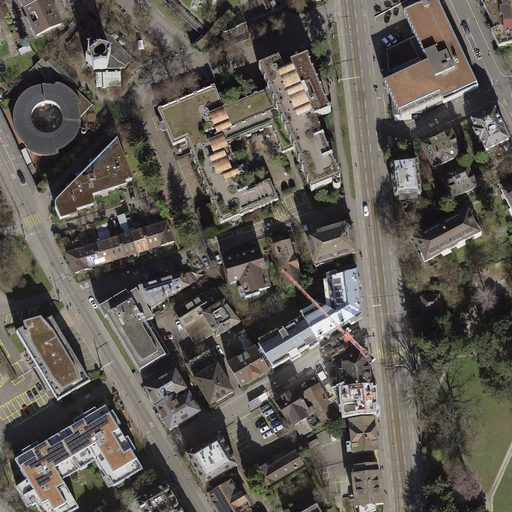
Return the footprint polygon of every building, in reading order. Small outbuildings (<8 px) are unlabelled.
[(19,0),(24,10),(45,0),(19,0)] [(49,0),(45,0),(24,10),(36,36),(61,24),(49,0)] [(462,54),(437,0),(434,0),(422,6),(404,14),(415,37),(413,38),(386,50),(389,73),(422,58),(425,64),(384,83),(392,100),(393,116),(399,116),(401,120),(413,114),(422,113),(422,110),(442,100),(444,104),(479,88),(462,54)] [(498,39),(500,48),(511,45),(511,0),(499,0),(484,7),(483,7),(498,39)] [(192,46),(199,52),(204,48),(234,16),(233,15),(229,11),(227,10),(210,27),(208,30),(206,32),(192,46)] [(104,32),(98,50),(110,57),(107,69),(120,68),(126,68),(133,59),(104,32)] [(89,58),(94,70),(107,69),(110,57),(98,50),(89,58)] [(258,67),(268,90),(224,109),(214,86),(157,110),(173,146),(185,141),(220,224),(246,213),(278,200),(269,180),(248,189),(229,144),(272,126),(283,153),(288,150),(294,148),(312,191),(340,179),(315,119),(330,113),(306,58),(290,65),(291,69),(287,71),(284,72),(278,59),(258,67)] [(11,118),(11,126),(13,133),(17,141),(24,147),(23,150),(29,154),(36,156),(43,157),(51,156),(58,154),(57,150),(60,149),(64,146),(68,143),(71,139),(75,133),(77,128),(78,121),(78,118),(90,104),(79,93),(75,97),(70,93),(67,90),(62,86),(58,84),(55,83),(52,86),(42,86),(42,75),(32,67),(20,78),(29,90),(26,92),(19,97),(15,103),(12,110),(11,118)] [(107,69),(94,70),(95,87),(121,85),(120,68),(107,69)] [(508,140),(495,111),(472,122),(476,130),(473,131),(479,144),(482,143),(486,152),(491,149),(497,161),(511,154),(511,150),(507,141),(508,140)] [(451,131),(421,146),(432,169),(462,155),(451,131)] [(118,147),(113,144),(97,161),(89,162),(90,168),(74,184),(70,185),(66,186),(68,190),(56,202),(54,205),(55,210),(59,220),(69,217),(69,213),(93,205),(91,196),(112,190),(118,188),(118,184),(132,180),(118,147)] [(417,195),(421,195),(418,160),(410,161),(409,156),(404,155),(398,157),(399,162),(391,163),(393,187),(394,187),(395,197),(399,197),(400,202),(418,200),(417,195)] [(468,167),(441,179),(447,192),(451,190),(455,198),(477,187),(468,167)] [(415,240),(426,260),(478,232),(468,211),(415,240)] [(162,245),(174,242),(167,221),(155,224),(162,245)] [(348,223),(306,236),(314,265),(355,253),(352,226),(348,223)] [(150,250),(162,245),(155,224),(143,229),(150,250)] [(137,254),(150,250),(143,229),(130,233),(137,254)] [(125,258),(137,254),(130,233),(118,237),(125,258)] [(112,262),(125,258),(118,237),(105,241),(112,262)] [(100,266),(112,262),(105,241),(93,245),(100,266)] [(275,245),(287,287),(301,283),(289,241),(275,245)] [(87,270),(100,266),(93,245),(80,249),(87,270)] [(75,273),(87,270),(80,249),(66,254),(75,273)] [(234,283),(240,281),(245,298),(260,294),(259,291),(270,288),(259,251),(223,261),(228,275),(231,274),(234,283)] [(181,275),(189,286),(196,281),(191,272),(181,275)] [(181,275),(136,290),(148,310),(189,286),(181,275)] [(328,304),(328,310),(324,310),(322,311),(320,307),(314,311),(315,314),(305,321),(318,342),(329,335),(348,323),(349,326),(363,319),(360,294),(358,278),(339,280),(339,283),(328,284),(330,302),(328,304)] [(203,315),(204,316),(217,337),(239,323),(214,288),(205,294),(214,308),(203,315)] [(140,372),(170,354),(149,320),(153,317),(148,310),(136,290),(127,295),(125,292),(101,307),(140,372)] [(214,308),(205,294),(175,312),(185,328),(204,316),(203,315),(214,308)] [(439,295),(421,297),(423,312),(441,310),(439,295)] [(16,332),(57,400),(90,382),(52,318),(45,322),(41,318),(23,324),(25,327),(16,332)] [(319,344),(318,342),(305,321),(303,318),(299,320),(300,322),(280,334),(278,330),(269,336),(270,338),(258,346),(273,369),(290,359),(291,361),(300,355),(299,353),(313,345),(314,347),(319,344)] [(268,371),(244,331),(230,339),(233,345),(228,349),(233,356),(243,351),(245,355),(228,365),(242,387),(268,371)] [(366,354),(360,350),(341,362),(344,388),(370,386),(366,354)] [(233,392),(209,352),(186,366),(210,406),(233,392)] [(186,389),(175,372),(145,390),(155,407),(175,396),(186,389)] [(304,413),(313,429),(336,415),(314,379),(295,390),(308,410),(304,413)] [(334,379),(325,382),(329,392),(338,390),(334,379)] [(370,386),(344,388),(345,392),(342,392),(343,403),(346,403),(347,410),(372,407),(370,386)] [(308,410),(295,390),(275,402),(288,423),(291,420),(301,436),(313,429),(304,413),(308,410)] [(175,396),(155,407),(169,430),(199,413),(189,395),(178,401),(175,396)] [(108,477),(113,486),(142,469),(129,447),(132,445),(128,437),(124,439),(117,426),(120,424),(115,417),(112,419),(105,407),(90,416),(88,412),(84,415),(81,416),(83,420),(58,435),(76,465),(93,455),(104,474),(107,478),(108,477)] [(349,421),(352,454),(377,451),(374,418),(349,421)] [(76,465),(58,435),(32,451),(30,447),(23,451),(24,455),(15,460),(22,472),(26,470),(31,479),(22,484),(17,488),(24,499),(27,497),(32,505),(35,503),(40,511),(70,511),(78,508),(59,475),(76,465)] [(185,456),(203,486),(238,466),(220,436),(185,456)] [(284,476),(304,465),(296,451),(276,463),(284,476)] [(265,487),(284,476),(276,463),(267,469),(265,466),(256,472),(265,487)] [(353,470),(356,507),(359,507),(359,511),(372,511),(376,511),(376,505),(382,504),(380,472),(377,472),(377,465),(355,467),(355,469),(353,470)] [(207,496),(216,511),(247,511),(244,505),(246,503),(241,494),(239,496),(230,482),(207,496)] [(176,511),(181,509),(166,484),(135,503),(140,511),(176,511)] [(320,511),(309,492),(294,501),(301,511),(320,511)]
